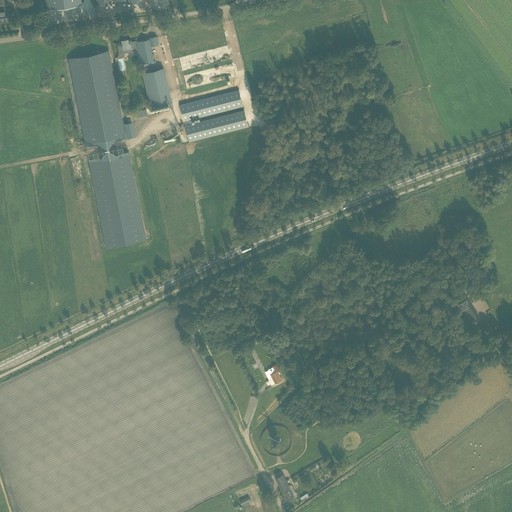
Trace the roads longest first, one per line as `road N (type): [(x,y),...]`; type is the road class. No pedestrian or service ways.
road 1 (secondary): [(511,143),(239,250),(0,366)]
road 2 (unclassified): [(264,0),(0,41)]
road 3 (unclassified): [(284,511),(247,437),(259,394)]
